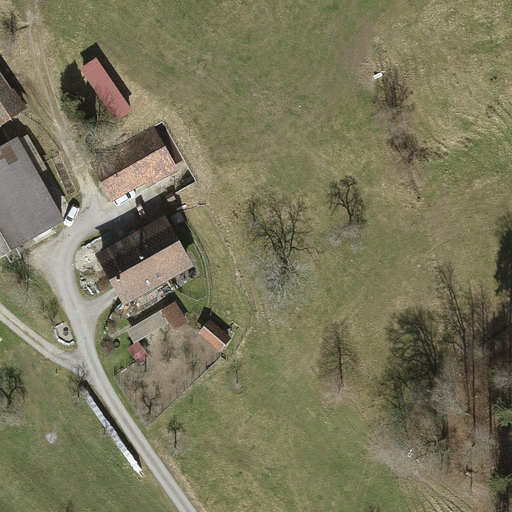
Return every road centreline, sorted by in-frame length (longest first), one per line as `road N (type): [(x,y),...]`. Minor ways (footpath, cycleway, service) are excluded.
road 1 (track): [(188,511),(116,411),(64,276),(67,246),(86,225),(130,219)]
road 2 (track): [(86,225),(88,194),(39,59),(30,0)]
